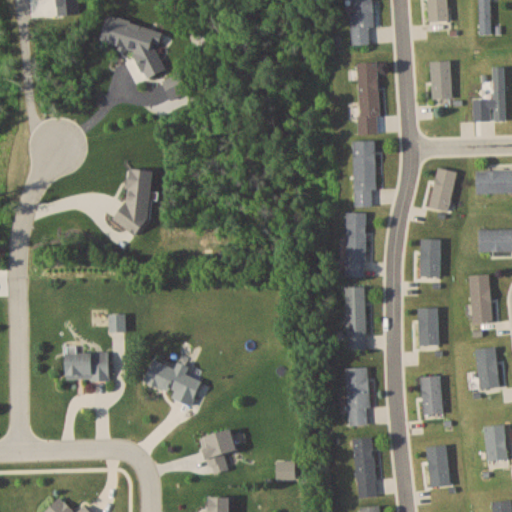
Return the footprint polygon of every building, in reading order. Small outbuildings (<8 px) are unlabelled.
[(373,0),(352,0),(353,43),(375,43),(373,0)] [(427,0),(428,23),(449,22),(447,0),(427,0)] [(491,0),(478,0),(479,34),(491,34),(491,0)] [(452,60),(432,60),(432,97),(452,97),(452,60)] [(360,132),(381,132),(379,61),(358,61),(360,132)] [(375,139),(354,140),(355,205),(376,205),(375,139)] [(477,191),(511,191),(511,169),(477,170),(477,191)] [(347,212),(347,275),(367,275),(367,212),(347,212)] [(511,249),(511,228),(479,228),(479,250),(511,249)] [(471,274),(473,322),(493,322),(491,273),(471,274)] [(348,285),(348,350),(367,350),(367,285),(348,285)] [(126,330),(126,313),(111,313),(111,330),(126,330)] [(67,352),(68,379),(110,378),(110,351),(67,352)] [(176,391),(174,396),(194,404),(203,380),(187,374),(190,365),(179,360),(177,367),(155,358),(146,380),(176,391)] [(368,366),(347,367),(350,424),(371,422),(368,366)] [(443,412),(443,375),(423,375),(423,412),(443,412)] [(485,425),(488,463),(509,462),(506,423),(485,425)] [(379,496),(373,435),(353,437),(359,498),(379,496)] [(45,511),(92,511),(85,505),(77,511),(62,496),(45,511)] [(204,511),(231,511),(232,496),(211,496),(211,511),(205,511),(204,511)]
